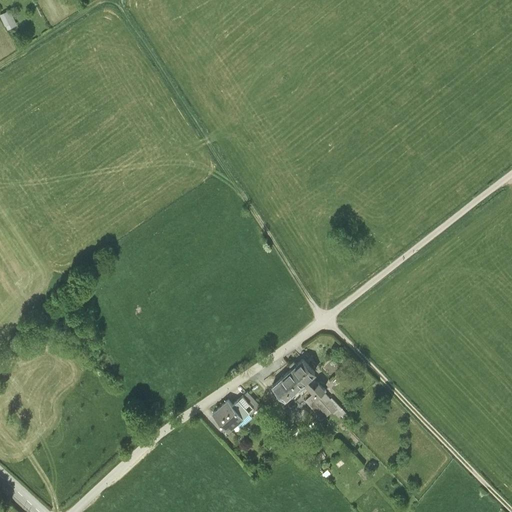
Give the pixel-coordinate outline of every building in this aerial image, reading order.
[(10,12),(2,16),(6,24),(14,20),(10,12)] [(292,367),(304,381),(308,377),(315,371),(303,358),(292,367)] [(304,381),(292,367),(280,378),(292,392),(304,381)] [(308,377),(304,381),(326,403),(331,398),(325,392),(326,390),(318,381),(315,384),(308,377)] [(292,392),(280,378),(273,385),(285,398),(292,392)] [(243,394),(232,404),(242,415),(248,410),(251,413),(261,404),(249,391),(244,395),(243,394)] [(243,416),(242,415),(232,404),(228,399),(213,412),(228,429),(243,416)]
